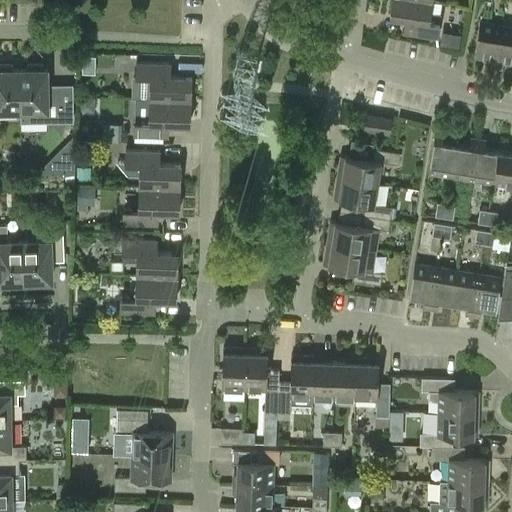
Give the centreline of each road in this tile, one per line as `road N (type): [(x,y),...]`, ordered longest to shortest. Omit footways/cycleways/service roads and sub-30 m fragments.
road 1 (residential): [(217,317),(205,281),(210,42),(212,8),(226,0)]
road 2 (residential): [(300,318),(342,62)]
road 3 (residential): [(300,318),(408,338),(467,338),(511,370)]
road 4 (residential): [(202,511),(200,341),(217,317)]
road 5 (residential): [(511,107),(342,62)]
